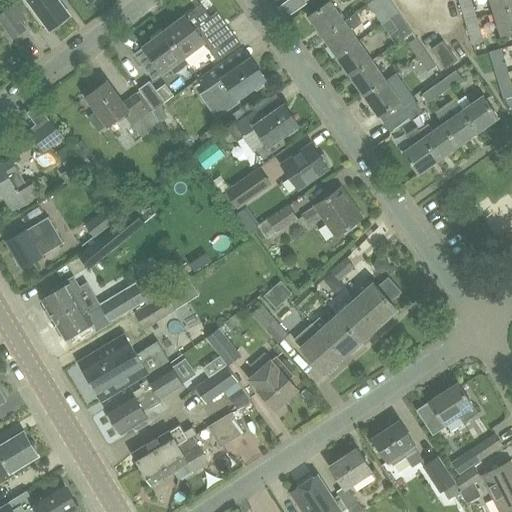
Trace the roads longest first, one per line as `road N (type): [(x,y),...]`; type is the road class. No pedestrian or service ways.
road 1 (residential): [(481,326),(252,0)]
road 2 (residential): [(203,511),(481,326)]
road 3 (secondary): [(118,511),(0,312)]
road 4 (residential): [(0,107),(144,0)]
